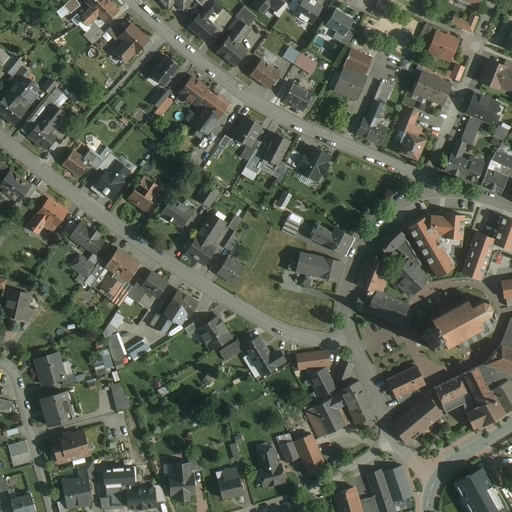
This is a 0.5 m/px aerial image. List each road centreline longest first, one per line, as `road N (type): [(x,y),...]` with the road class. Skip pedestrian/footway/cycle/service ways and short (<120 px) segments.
road 1 (residential): [(354,344),(292,336),(208,291),(0,135)]
road 2 (residential): [(130,0),(262,105),(414,173),(422,185)]
road 3 (residential): [(422,185),(491,0)]
road 4 (residential): [(424,190),(359,246),(345,312),(354,344)]
road 5 (residential): [(53,511),(14,376),(0,365)]
road 6 (residential): [(395,445),(307,495),(256,511)]
